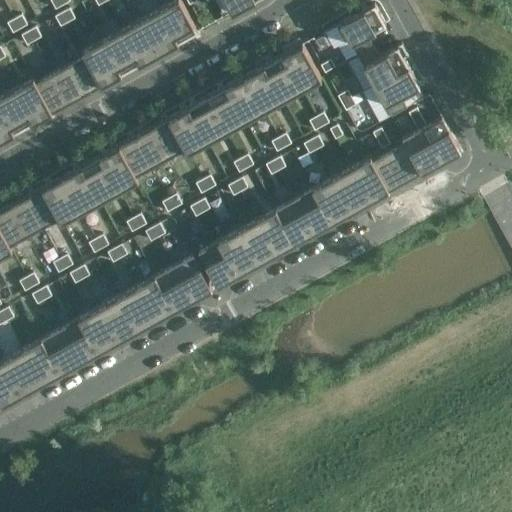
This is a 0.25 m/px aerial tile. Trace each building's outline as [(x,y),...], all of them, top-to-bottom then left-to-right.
[(176,41),(195,31),(178,0),(169,0),(157,7),(176,41)] [(222,0),(229,12),(250,0),(222,0)] [(374,3),(340,22),(357,53),(374,43),(369,33),(386,24),(374,3)] [(70,7),(62,11),(68,21),(75,17),(70,7)] [(157,52),(176,41),(157,7),(138,17),(157,52)] [(62,11),(55,15),(61,25),(68,21),(62,11)] [(22,13),(15,17),(20,27),(27,23),(22,13)] [(15,17),(7,21),(13,31),(20,27),(15,17)] [(138,62),(157,52),(138,17),(119,28),(138,62)] [(36,25),(29,29),(34,39),(41,35),(36,25)] [(119,73),(138,62),(119,28),(101,38),(119,73)] [(29,29),(21,33),(27,43),(34,39),(29,29)] [(325,33),(315,39),(321,49),(331,43),(325,33)] [(101,83),(119,73),(101,38),(82,49),(84,53),(101,83)] [(300,87),(319,77),(300,42),(281,53),(300,87)] [(374,84),(408,65),(397,44),(380,54),(374,43),(357,53),(374,84)] [(84,92),(101,83),(84,53),(67,62),(84,92)] [(281,98),(300,87),(281,53),(262,63),(281,98)] [(320,63),(325,71),(335,65),(330,57),(320,63)] [(67,102),(84,92),(67,62),(50,71),(67,102)] [(262,108),(281,98),(262,63),(243,74),(262,108)] [(408,65),(374,84),(391,115),(408,106),(403,95),(420,86),(408,65)] [(50,111),(67,102),(50,71),(33,81),(50,111)] [(243,119),(262,108),(243,74),(224,84),(243,119)] [(12,87),(31,121),(39,117),(42,121),(52,115),(50,111),(33,81),(31,77),(12,87)] [(224,129),(243,119),(224,84),(205,95),(224,129)] [(0,109),(12,132),(31,121),(12,87),(0,93),(0,109)] [(348,89),(337,94),(342,101),(352,96),(348,89)] [(205,140),(224,129),(205,95),(186,105),(205,140)] [(352,96),(342,101),(346,109),(356,103),(352,96)] [(187,150),(205,140),(186,105),(168,116),(184,146),(187,150)] [(408,111),(412,119),(421,114),(417,106),(408,111)] [(0,138),(12,132),(0,109),(0,138)] [(323,111),(316,115),(322,125),(329,121),(323,111)] [(440,158),(459,148),(440,113),(425,122),(421,124),(440,158)] [(412,119),(417,126),(421,124),(425,122),(421,114),(412,119)] [(316,115),(309,119),(315,129),(322,125),(316,115)] [(168,155),(184,146),(168,116),(151,125),(168,155)] [(337,123),(330,127),(335,137),(343,133),(337,123)] [(421,169),(440,158),(421,124),(417,126),(402,134),(404,138),(421,169)] [(151,165),(168,155),(151,125),(134,135),(151,165)] [(386,136),(380,126),(373,130),(379,140),(386,136)] [(286,132),(279,136),(284,146),(291,142),(286,132)] [(318,134),(311,138),(316,148),(324,144),(318,134)] [(134,174),(151,165),(134,135),(117,144),(134,174)] [(279,136),(271,140),(277,150),(284,146),(279,136)] [(388,148),(391,146),(386,136),(379,140),(384,150),(388,148)] [(311,138),(304,142),(309,152),(316,148),(311,138)] [(404,178),(421,169),(404,138),(391,146),(388,148),(404,178)] [(117,189),(136,178),(134,174),(117,144),(98,155),(117,189)] [(388,187),(404,178),(388,148),(384,150),(371,157),(388,187)] [(248,152),(241,157),(246,167),(253,163),(248,152)] [(369,198),(388,187),(371,157),(369,153),(350,164),(369,198)] [(99,199),(117,189),(98,155),(80,165),(99,199)] [(280,155),(273,159),(278,169),(286,165),(280,155)] [(241,157),(233,161),(239,171),(246,167),(241,157)] [(273,159),(266,163),(271,173),(278,169),(273,159)] [(350,208),(369,198),(350,164),(331,174),(350,208)] [(80,210),(99,199),(80,165),(61,176),(80,210)] [(210,173),(203,177),(208,188),(216,184),(210,173)] [(331,219),(350,208),(331,174),(312,185),(331,219)] [(61,220),(80,210),(61,176),(42,186),(59,216),(61,220)] [(242,176),(235,180),(241,190),(248,186),(242,176)] [(203,177),(196,181),(201,192),(208,188),(203,177)] [(235,180),(228,184),(233,194),(241,190),(235,180)] [(312,229),(331,219),(312,185),(293,195),(312,229)] [(42,225),(59,216),(42,186),(25,195),(42,225)] [(176,192),(169,196),(175,206),(182,202),(176,192)] [(25,235),(42,225),(25,195),(8,205),(25,235)] [(293,240),(312,229),(293,195),(274,206),(293,240)] [(169,196),(162,200),(168,210),(175,206),(169,196)] [(204,196),(197,201),(203,211),(210,207),(204,196)] [(197,201),(190,205),(196,215),(203,211),(197,201)] [(0,229),(8,244),(25,235),(8,205),(0,209),(0,229)] [(274,250),(293,240),(274,206),(255,216),(274,250)] [(141,212),(134,216),(139,226),(146,222),(141,212)] [(134,216),(126,220),(132,230),(139,226),(134,216)] [(255,216),(236,227),(255,261),(264,256),(266,260),(277,254),(274,250),(255,216)] [(160,221),(152,225),(158,235),(165,231),(160,221)] [(152,225),(145,229),(151,239),(158,235),(152,225)] [(237,271),(255,261),(236,227),(218,237),(237,271)] [(0,254),(10,248),(8,244),(0,229),(0,254)] [(162,236),(173,256),(182,251),(172,231),(162,236)] [(103,233),(96,237),(101,247),(109,243),(103,233)] [(96,237),(89,241),(94,251),(101,247),(96,237)] [(218,282),(237,271),(218,237),(199,248),(218,282)] [(122,242),(115,246),(120,256),(128,252),(122,242)] [(115,246),(108,250),(113,260),(120,256),(115,246)] [(67,252),(60,256),(66,267),(73,263),(67,252)] [(191,297),(210,286),(191,252),(172,262),(191,297)] [(60,256),(53,260),(59,271),(66,267),(60,256)] [(172,307),(191,297),(172,262),(153,273),(172,307)] [(84,263),(77,267),(83,277),(90,273),(84,263)] [(77,267),(70,271),(75,281),(83,277),(77,267)] [(34,271),(27,275),(32,285),(39,281),(34,271)] [(153,318),(172,307),(153,273),(134,283),(153,318)] [(27,275),(19,279),(25,289),(32,285),(27,275)] [(135,328),(153,318),(134,283),(116,294),(135,328)] [(46,284),(39,288),(45,298),(52,294),(46,284)] [(39,288),(32,292),(37,302),(45,298),(39,288)] [(116,294),(97,304),(116,339),(124,334),(126,338),(137,332),(135,328),(116,294)] [(97,349),(116,339),(97,304),(78,315),(97,349)] [(9,305),(1,309),(7,319),(14,315),(9,305)] [(78,360),(97,349),(78,315),(59,325),(78,360)] [(59,370),(78,360),(59,325),(40,336),(59,370)] [(40,381),(59,370),(40,336),(21,346),(40,381)] [(21,391),(40,381),(21,346),(2,357),(21,391)] [(0,397),(2,402),(21,391),(2,357),(0,358),(0,397)]
